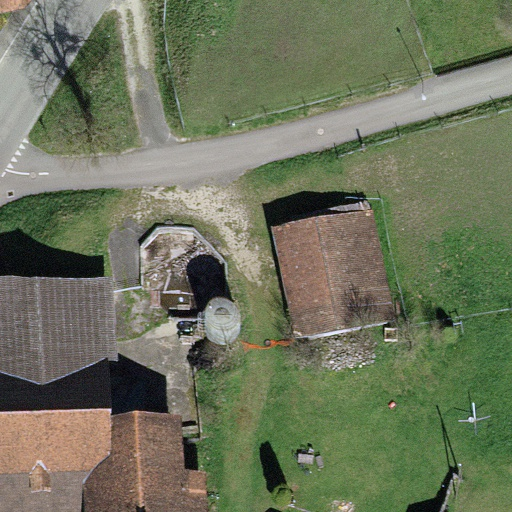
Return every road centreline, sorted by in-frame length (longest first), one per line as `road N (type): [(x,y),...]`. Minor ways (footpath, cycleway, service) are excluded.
road 1 (residential): [(0,167),(41,175),(131,171),(237,153),(511,80)]
road 2 (tertiary): [(0,122),(71,0)]
